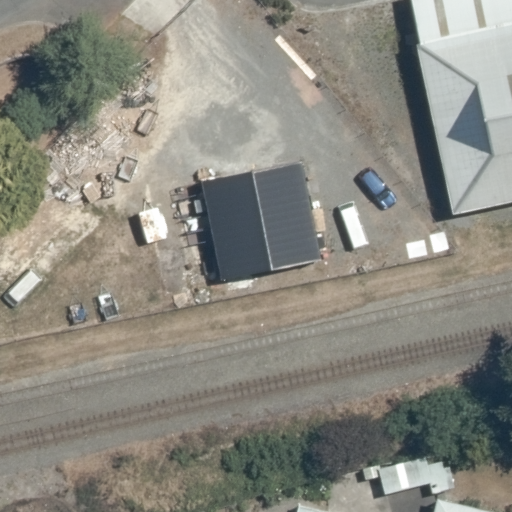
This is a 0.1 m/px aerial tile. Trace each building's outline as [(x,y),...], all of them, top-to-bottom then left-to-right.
[(511,0),(388,0),(426,178),(511,160),(511,0)] [(320,256),(302,161),(206,180),(224,275),(320,256)] [(369,469),(377,498),(455,477),(447,448),(369,469)] [(511,511),(511,505),(439,492),(434,511),(511,511)] [(291,511),(267,506),(265,511),(365,511),(298,496),(294,511),(291,511)]
